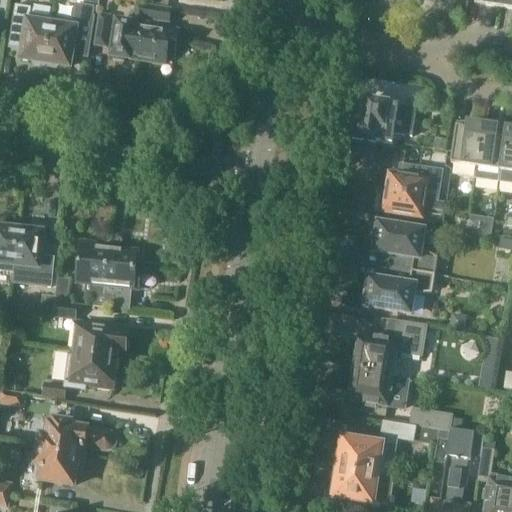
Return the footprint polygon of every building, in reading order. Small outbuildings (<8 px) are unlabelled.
[(511,0),(501,0),(501,8),(511,9),(511,0)] [(139,61),(148,6),(148,5),(137,4),(134,23),(118,21),(112,56),(114,57),(116,61),(125,62),(128,59),(139,61)] [(172,10),(148,6),(139,61),(164,65),(167,63),(167,58),(175,59),(179,31),(154,27),(155,21),(170,23),(172,10)] [(34,68),(45,70),(54,19),(30,15),(31,11),(15,9),(9,48),(24,51),(22,62),(32,64),(34,68)] [(69,70),(71,58),(87,60),(93,21),(92,20),(93,11),(77,9),(75,22),(54,19),(45,70),(56,72),(59,68),(69,70)] [(112,16),(100,15),(95,46),(107,48),(112,16)] [(413,137),(418,108),(368,101),(365,124),(358,123),(353,153),(375,156),(378,142),(394,144),(395,134),(413,137)] [(452,164),(454,164),(454,167),(458,177),(476,179),(484,126),(470,124),(469,129),(457,127),(452,164)] [(501,183),(508,129),(507,134),(497,133),(498,128),(484,126),(476,179),(501,183)] [(501,183),(511,184),(511,129),(508,129),(501,183)] [(446,152),(448,140),(436,139),(435,150),(446,152)] [(425,202),(433,203),(434,195),(426,193),(428,180),(391,175),(387,196),(425,202)] [(422,218),(425,202),(387,196),(385,212),(422,218)] [(444,204),(433,203),(432,210),(443,212),(444,204)] [(469,229),(470,221),(458,219),(457,227),(469,229)] [(482,222),(470,221),(469,229),(481,230),(482,222)] [(386,254),(384,267),(436,275),(439,258),(423,250),(426,230),(379,223),(374,252),(386,254)] [(0,274),(15,276),(16,269),(20,229),(0,226),(0,274)] [(44,231),(20,229),(16,269),(15,276),(14,280),(28,281),(28,277),(39,279),(44,231)] [(498,252),(511,254),(511,242),(500,240),(498,252)] [(84,295),(96,296),(106,297),(107,287),(110,251),(95,250),(95,243),(82,242),(78,284),(85,285),(84,295)] [(137,253),(110,251),(107,287),(106,297),(96,296),(95,308),(129,311),(131,289),(138,290),(139,273),(135,273),(137,253)] [(433,293),(436,275),(384,267),(382,280),(370,278),(365,307),(412,315),(415,295),(433,293)] [(67,305),(69,282),(58,281),(55,304),(67,305)] [(53,318),(55,298),(42,297),(40,316),(53,318)] [(76,319),(77,308),(56,306),(55,317),(76,319)] [(355,370),(395,377),(399,353),(423,357),(428,326),(397,320),(393,341),(361,336),(355,370)] [(77,352),(117,357),(125,358),(128,331),(80,325),(77,352)] [(117,357),(77,352),(72,385),(113,391),(117,357)] [(395,377),(355,370),(350,400),(390,407),(395,377)] [(45,384),(42,399),(65,403),(67,387),(45,384)] [(24,396),(2,393),(0,405),(22,408),(24,396)] [(454,416),(444,414),(414,409),(411,426),(451,432),(454,416)] [(45,436),(43,449),(88,456),(89,449),(108,452),(110,452),(111,452),(113,451),(115,451),(116,450),(117,448),(118,447),(118,446),(119,444),(119,443),(119,441),(118,440),(118,439),(117,438),(116,436),(115,435),(113,434),(111,434),(74,428),(75,424),(58,421),(57,425),(53,424),(51,437),(45,436)] [(376,444),(343,439),(342,450),(336,450),(335,453),(332,455),(331,462),(334,464),(333,467),(378,474),(381,457),(395,460),(399,439),(414,441),(416,427),(379,421),(376,444)] [(417,427),(414,443),(438,447),(440,431),(417,427)] [(476,433),(452,430),(441,503),(434,502),(432,511),(468,511),(469,507),(465,507),(476,433)] [(85,474),(88,456),(43,449),(37,481),(77,487),(80,473),(85,474)] [(509,511),(511,498),(511,481),(492,478),(496,451),(484,449),(479,481),(490,483),(485,511),(509,511)] [(378,475),(378,474),(333,467),(333,471),(329,472),(328,479),(331,482),(330,486),(336,486),(334,498),(391,507),(395,477),(378,475)] [(0,483),(0,494),(10,496),(12,485),(0,483)] [(10,496),(0,494),(0,508),(8,510),(10,496)] [(350,511),(351,506),(326,502),(324,511),(350,511)]
